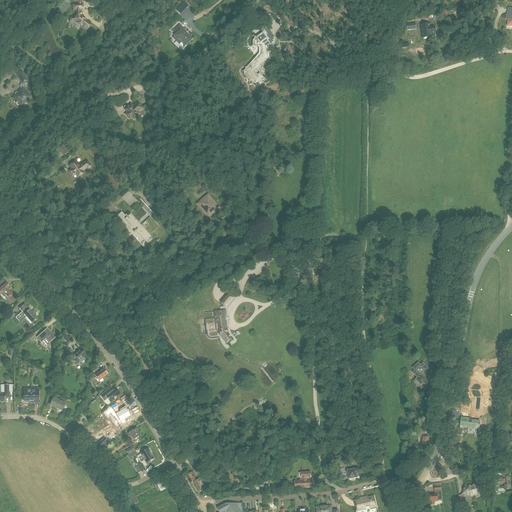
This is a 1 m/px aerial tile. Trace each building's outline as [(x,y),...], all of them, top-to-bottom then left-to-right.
[(184,2),(180,7),(183,11),(188,6),(184,2)] [(73,11),(76,10),(76,18),(69,19),(70,23),(76,23),(86,31),(92,24),(81,16),(81,10),(83,9),(83,4),(72,5),(73,11)] [(184,19),(194,11),(190,6),(180,14),(184,19)] [(421,25),(423,38),(428,37),(428,34),(436,33),(435,26),(429,27),(429,24),(421,25)] [(184,29),(180,25),(173,31),(176,34),(173,38),(183,48),(192,39),(184,30),(184,29)] [(243,71),(250,77),(250,78),(250,79),(250,80),(249,81),(249,82),(250,80),(255,84),(263,81),(263,82),(265,80),(266,80),(262,76),(260,74),(258,76),(255,73),(263,65),(264,66),(267,63),(267,62),(268,62),(269,62),(270,63),(270,62),(271,60),(272,60),(271,59),(269,57),(268,57),(268,56),(268,55),(268,50),(268,46),(268,45),(269,45),(270,45),(273,45),(275,45),(276,45),(276,44),(275,44),(275,39),(276,38),(276,39),(268,28),(268,27),(267,27),(267,26),(266,26),(265,26),(264,26),(263,26),(263,27),(262,27),(262,26),(261,27),(261,28),(261,29),(261,30),(262,31),(262,32),(263,34),(260,36),(260,37),(258,38),(257,38),(256,37),(253,36),(255,37),(254,40),(253,40),(253,46),(252,46),(255,46),(257,46),(258,46),(259,46),(260,46),(260,47),(260,48),(260,53),(260,54),(260,55),(250,65),(249,65),(247,67),(247,68),(246,68),(245,68),(245,70),(243,72),(243,71)] [(240,56),(229,61),(233,68),(243,63),(240,56)] [(24,84),(28,81),(22,71),(17,74),(22,83),(23,84),(24,84)] [(23,84),(22,83),(21,83),(21,84),(20,84),(20,85),(20,86),(20,87),(20,88),(20,89),(21,89),(18,92),(17,92),(16,92),(15,93),(15,94),(15,95),(12,98),(15,101),(14,102),(18,106),(19,105),(21,107),(24,104),(25,104),(26,104),(27,103),(27,102),(27,101),(31,96),(23,88),(24,84),(23,84)] [(132,111),(130,109),(126,112),(128,115),(126,117),(130,122),(133,120),(135,123),(141,117),(139,115),(143,111),(138,105),(132,111)] [(84,163),(79,166),(76,162),(70,166),(72,169),(69,171),(72,176),(75,174),(77,177),(83,173),(82,172),(87,168),(84,163)] [(214,206),(215,206),(215,205),(214,204),(213,204),(208,199),(206,201),(205,201),(204,201),(203,202),(203,203),(200,205),(205,211),(204,211),(208,216),(213,213),(212,212),(217,209),(214,206)] [(122,212),(116,217),(136,240),(140,237),(145,242),(149,239),(151,237),(149,235),(140,225),(129,213),(125,216),(122,212)] [(311,267),(301,268),(302,274),(302,280),(312,279),(311,267)] [(1,287),(0,288),(0,294),(0,295),(1,294),(3,297),(4,296),(7,300),(5,301),(8,305),(15,300),(11,296),(13,295),(7,289),(10,287),(7,283),(1,287)] [(226,307),(234,298),(229,294),(221,303),(226,307)] [(21,312),(16,317),(20,321),(25,316),(26,317),(32,324),(33,323),(38,318),(33,314),(34,312),(31,311),(25,304),(19,309),(21,312)] [(213,312),(204,313),(205,317),(207,335),(207,336),(208,337),(209,338),(210,339),(211,339),(212,339),(219,338),(220,338),(221,336),(224,340),(227,343),(228,342),(228,343),(232,339),(227,333),(228,333),(228,332),(228,330),(227,330),(226,330),(225,321),(226,321),(225,317),(217,318),(217,319),(214,319),(213,312)] [(37,338),(41,343),(44,341),(48,345),(55,338),(47,329),(37,338)] [(32,333),(25,339),(29,343),(36,337),(32,333)] [(71,352),(69,354),(70,355),(72,358),(74,361),(75,361),(77,364),(80,362),(81,363),(83,363),(85,361),(85,360),(83,358),(86,355),(81,349),(74,355),(72,353),(71,352)] [(99,381),(100,381),(101,383),(107,378),(105,376),(108,374),(108,372),(107,371),(105,371),(103,369),(95,376),(99,381)] [(5,398),(9,398),(9,385),(4,385),(4,393),(0,393),(0,402),(5,402),(5,398)] [(104,401),(107,398),(111,403),(115,400),(114,399),(120,394),(115,389),(109,393),(107,391),(101,396),(104,401)] [(62,411),(66,403),(53,397),(50,405),(62,411)] [(120,412),(118,408),(116,404),(112,407),(114,411),(114,410),(116,414),(116,415),(118,417),(116,418),(119,422),(120,421),(121,422),(126,419),(129,418),(128,417),(129,416),(125,409),(120,412)] [(461,418),(460,426),(468,427),(471,427),(471,429),(479,429),(480,421),(472,420),(472,419),(468,418),(468,413),(461,412),(460,413),(463,414),(463,418),(461,418)] [(142,436),(141,435),(142,434),(140,432),(139,432),(137,429),(129,434),(131,437),(132,437),(134,440),(142,436)] [(421,444),(424,445),(425,446),(426,446),(427,446),(428,446),(428,445),(429,437),(425,437),(425,432),(420,432),(420,437),(422,437),(421,444)] [(148,449),(145,451),(144,450),(142,451),(142,452),(141,453),(142,454),(137,457),(142,464),(139,466),(142,472),(146,470),(144,467),(149,464),(148,463),(154,459),(151,452),(150,449),(149,449),(148,449)] [(191,465),(197,462),(193,454),(187,458),(191,465)] [(358,469),(350,470),(351,470),(347,471),(348,471),(345,472),(345,469),(340,469),(340,475),(348,475),(348,478),(349,478),(349,479),(352,479),(352,478),(359,477),(358,469)] [(194,472),(190,474),(192,478),(191,478),(194,483),(198,490),(204,487),(200,479),(197,480),(195,476),(196,476),(194,472)] [(301,473),(301,481),(295,481),(295,489),(313,488),(313,480),(307,481),(307,478),(311,478),(310,472),(301,473)] [(490,487),(495,486),(500,485),(500,484),(505,484),(505,489),(511,489),(510,476),(504,477),(504,478),(503,478),(499,478),(489,479),(490,487)] [(166,489),(162,482),(157,484),(161,491),(166,489)] [(474,485),(472,486),(474,495),(479,493),(485,488),(478,482),(474,486),(474,485)] [(468,496),(474,495),(472,486),(470,486),(470,487),(464,485),(461,494),(468,496)] [(435,494),(429,495),(430,505),(434,505),(434,502),(437,501),(443,500),(441,486),(434,487),(435,494)] [(137,502),(133,495),(127,498),(131,505),(137,502)] [(360,499),(360,500),(356,501),(357,506),(356,506),(357,511),(370,508),(370,510),(376,508),(376,507),(374,497),(365,499),(364,498),(360,499)] [(225,503),(217,508),(219,511),(241,511),(236,503),(225,503)]
